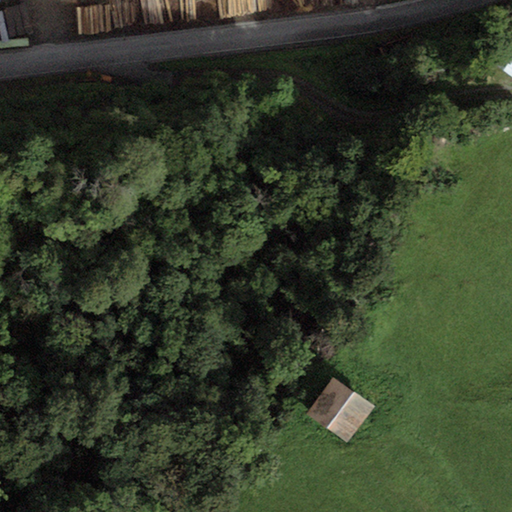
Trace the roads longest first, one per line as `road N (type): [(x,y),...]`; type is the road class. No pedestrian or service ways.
road 1 (unclassified): [(0,63),(334,26),(454,0)]
road 2 (track): [(160,48),(169,74),(193,84),(311,87),(338,108),(371,114),(511,92)]
